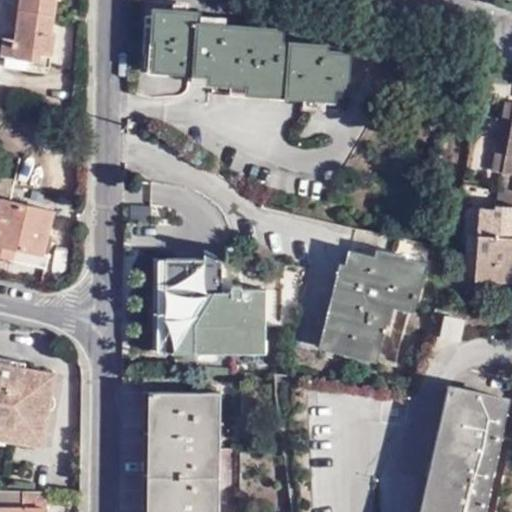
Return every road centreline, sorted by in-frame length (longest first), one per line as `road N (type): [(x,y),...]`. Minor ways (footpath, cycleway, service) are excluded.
road 1 (residential): [(106,332),(108,0)]
road 2 (residential): [(103,511),(106,332)]
